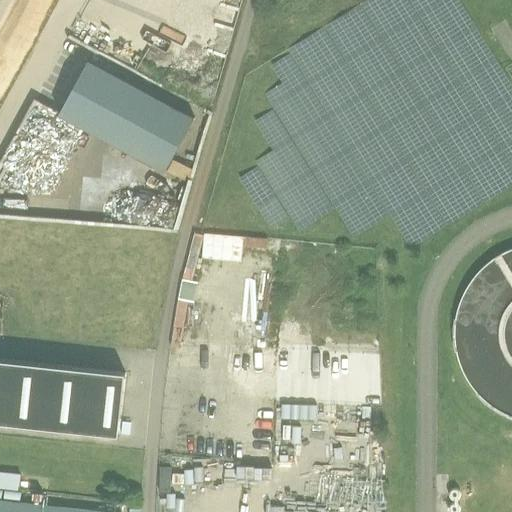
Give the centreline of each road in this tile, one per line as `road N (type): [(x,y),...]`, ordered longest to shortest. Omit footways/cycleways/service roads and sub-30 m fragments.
road 1 (unclassified): [(150,511),(164,329),(251,0)]
road 2 (unclassified): [(0,135),(74,0)]
